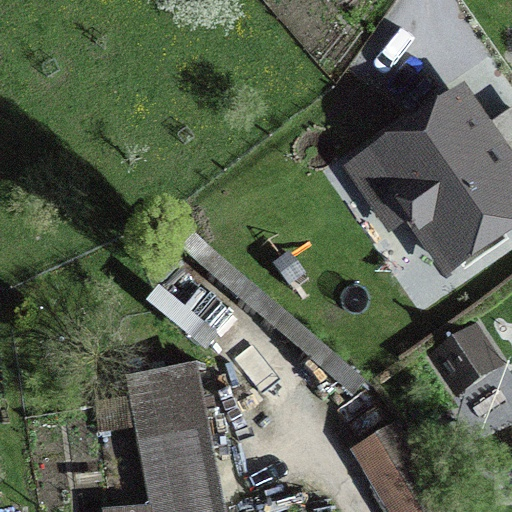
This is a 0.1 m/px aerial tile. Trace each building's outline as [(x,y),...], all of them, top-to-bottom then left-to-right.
[(493,36),(462,24),(449,56),(481,68),(493,36)] [(464,164),(446,142),(417,164),(457,215),(475,201),(452,173),(464,164)] [(488,287),(449,235),(410,263),(449,316),(488,287)] [(498,361),(474,325),(431,353),(454,389),(498,361)] [(127,382),(151,508),(105,511),(104,511),(220,511),(193,370),(127,382)] [(444,511),(395,428),(360,449),(397,511),(444,511)]
